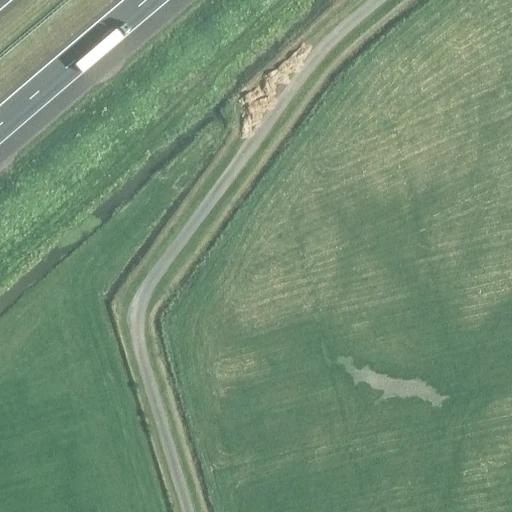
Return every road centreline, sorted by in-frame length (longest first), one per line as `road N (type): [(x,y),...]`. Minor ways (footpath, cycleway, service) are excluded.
road 1 (unclassified): [(173,511),(128,355),(130,279),(158,226),(316,48),(375,0)]
road 2 (motorway): [(0,124),(146,0)]
